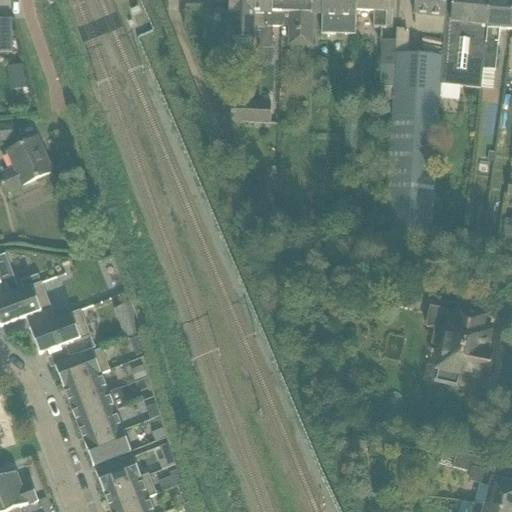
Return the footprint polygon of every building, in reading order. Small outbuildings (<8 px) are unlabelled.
[(232,14),(231,40),(255,41),(255,33),(260,33),(260,0),(228,0),(228,14),(232,14)] [(282,29),(282,28),(282,0),(260,0),(260,33),(260,50),(272,50),(273,28),(282,29)] [(314,17),(314,0),(282,0),(282,28),(289,28),(289,48),(313,48),(314,17)] [(355,18),(355,13),(355,0),(314,0),(314,17),(321,17),(321,36),(354,36),(355,18)] [(355,0),(355,13),(373,13),(372,29),(386,30),(386,14),(387,14),(387,0),(355,0)] [(445,11),(446,0),(415,0),(414,17),(445,20),(445,11)] [(483,71),(490,0),(446,0),(445,11),(445,20),(442,59),(441,87),(481,91),(483,71)] [(499,31),(511,32),(511,24),(511,0),(490,0),(483,71),(496,72),(499,31)] [(0,54),(12,54),(12,20),(0,20),(0,54)] [(393,103),(395,56),(396,42),(381,42),(380,102),(393,103)] [(431,244),(441,87),(442,59),(395,56),(393,103),(386,224),(385,239),(431,244)] [(19,64),(4,68),(10,90),(25,86),(19,64)] [(254,88),(233,87),(232,103),(232,125),(271,127),(271,104),(254,103),(254,88)] [(0,143),(17,142),(15,124),(0,126),(0,143)] [(0,182),(6,195),(34,182),(52,174),(37,141),(7,155),(14,171),(0,176),(0,182)] [(234,148),(218,148),(223,161),(234,161),(234,148)] [(511,222),(506,221),(503,237),(511,238),(511,222)] [(30,280),(21,283),(24,291),(33,288),(30,280)] [(0,300),(16,294),(11,281),(1,285),(0,283),(0,300)] [(24,291),(16,294),(0,300),(0,328),(0,329),(25,319),(30,331),(55,322),(41,285),(33,288),(24,291)] [(483,321),(453,314),(430,309),(425,330),(434,333),(431,346),(445,350),(437,384),(457,388),(460,375),(485,381),(490,357),(484,356),(490,330),(477,327),(478,322),(483,323),(483,321)] [(55,322),(30,331),(39,357),(65,347),(69,359),(95,350),(81,312),(55,322)] [(55,369),(63,390),(109,372),(101,351),(55,369)] [(71,409),(108,394),(101,376),(110,373),(109,372),(63,390),(63,391),(64,390),(71,409)] [(71,409),(78,428),(115,413),(108,394),(71,409)] [(85,447),(123,432),(122,432),(115,413),(78,428),(85,446),(85,447)] [(85,447),(93,468),(131,453),(123,432),(85,447)] [(490,488),(484,509),(496,511),(511,511),(511,487),(510,487),(511,481),(497,477),(500,465),(476,459),(456,456),(455,458),(443,454),(440,466),(472,475),(470,482),(490,488)] [(133,459),(95,473),(103,495),(141,480),(141,479),(133,459)] [(0,480),(0,502),(3,511),(20,511),(19,510),(38,503),(31,485),(21,489),(16,475),(0,480)] [(148,500),(156,497),(148,476),(141,479),(141,480),(103,495),(104,495),(110,511),(114,511),(148,499),(148,500)] [(177,487),(185,507),(195,503),(187,484),(177,487)] [(387,511),(383,498),(379,499),(377,495),(366,496),(372,511),(387,511)] [(152,511),(148,500),(148,499),(114,511),(152,511)]
